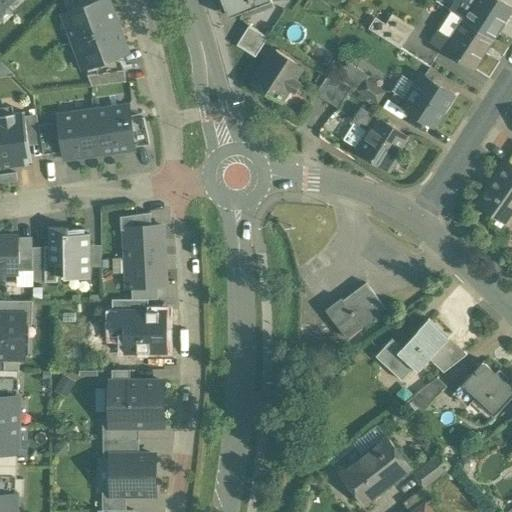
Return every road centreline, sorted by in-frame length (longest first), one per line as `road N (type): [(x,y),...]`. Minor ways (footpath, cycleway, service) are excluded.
road 1 (residential): [(176,183),(189,375),(177,511)]
road 2 (tertiary): [(238,204),(242,340),(226,511)]
road 3 (residential): [(136,0),(176,183)]
road 4 (residential): [(0,209),(176,183)]
road 5 (residential): [(265,177),(366,191),(426,227)]
road 6 (residential): [(426,227),(511,89)]
road 7 (tertiary): [(184,0),(229,148)]
